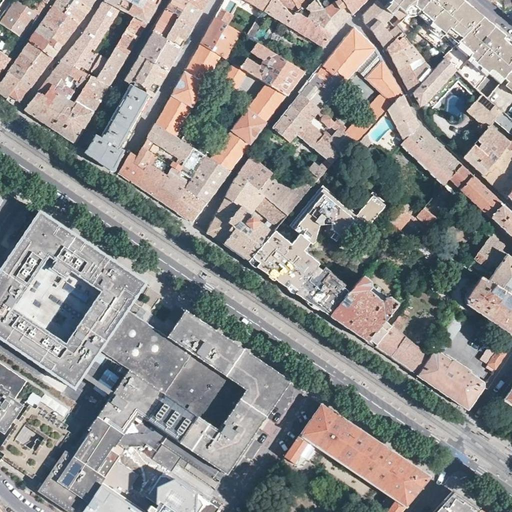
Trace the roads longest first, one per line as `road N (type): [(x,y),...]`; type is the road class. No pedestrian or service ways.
road 1 (residential): [(0,155),(330,379)]
road 2 (residential): [(231,511),(308,391),(330,379)]
road 3 (residential): [(330,379),(454,460)]
road 4 (unknown): [(242,494),(148,430),(129,441)]
